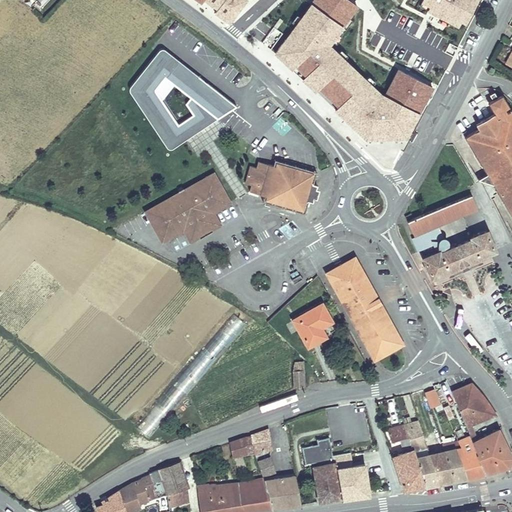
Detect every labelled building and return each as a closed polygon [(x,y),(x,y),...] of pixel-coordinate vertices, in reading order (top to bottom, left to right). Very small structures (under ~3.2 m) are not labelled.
[(201,0),(233,18),(242,0),(201,0)] [(381,91),(331,45),(336,32),(349,18),(356,0),(309,0),(299,12),(293,27),(271,51),(291,68),(288,67),(367,139),(403,138),(410,131),(418,111),(425,103),(434,83),(398,68),(394,68),(386,88),(386,92),(381,91)] [(465,23),(475,0),(419,0),(417,7),(457,25),(459,20),(465,23)] [(263,44),(274,49),(282,30),(270,26),(263,44)] [(163,48),(161,48),(160,48),(159,49),(131,84),(130,85),(129,87),(129,89),(130,90),(165,143),(167,147),(169,148),(171,148),(173,148),(199,130),(236,105),(198,75),(164,48),(163,48)] [(501,113),(503,116),(466,138),(511,216),(511,114),(511,112),(507,113),(505,110),(509,108),(503,96),(499,98),(495,92),(491,94),(495,101),(492,102),(498,114),(501,113)] [(258,186),(256,192),(274,197),(273,202),(309,210),(312,199),(320,200),(323,184),(316,182),(318,173),(281,163),(280,167),(263,163),(262,170),(255,168),(251,184),(258,186)] [(194,239),(204,234),(203,232),(206,231),(202,225),(210,221),(214,229),(224,223),(218,212),(236,203),(219,172),(150,208),(166,239),(188,228),(194,239)] [(471,194),(408,221),(414,235),(477,208),(471,194)] [(206,231),(203,232),(204,234),(205,237),(215,231),(214,229),(210,221),(202,225),(206,231)] [(423,256),(432,277),(495,250),(486,230),(471,237),(472,239),(440,252),(439,250),(423,256)] [(481,257),(447,272),(449,277),(483,262),(481,257)] [(395,343),(373,355),(375,358),(401,344),(353,259),(327,274),(328,275),(350,263),(395,343)] [(350,263),(328,275),(373,355),(395,343),(350,263)] [(303,275),(292,280),(295,285),(305,280),(303,275)] [(322,304),(293,319),(308,347),(322,339),(317,329),(331,321),(322,304)] [(293,371),(294,388),(303,387),(302,363),(294,363),(294,371),(293,371)] [(469,435),(485,472),(511,464),(511,455),(499,430),(478,440),(471,424),(495,414),(482,395),(471,383),(452,392),(469,435)] [(435,389),(429,391),(434,405),(441,403),(435,389)] [(434,405),(429,391),(425,392),(430,407),(434,405)] [(405,424),(425,486),(454,480),(444,451),(433,454),(428,438),(425,439),(419,421),(405,424)] [(392,452),(404,489),(425,486),(405,424),(387,429),(392,441),(401,439),(405,452),(398,454),(397,451),(392,452)] [(268,429),(252,435),(252,437),(254,452),(255,455),(261,455),(260,451),(272,448),(268,429)] [(347,432),(329,435),(330,438),(333,455),(350,452),(351,452),(347,432)] [(459,458),(466,477),(485,472),(469,435),(458,440),(461,447),(465,456),(459,458)] [(230,443),(232,456),(254,452),(252,437),(245,438),(230,443)] [(314,466),(319,501),(342,498),(333,455),(330,438),(318,439),(319,443),(303,446),(305,464),(313,463),(317,462),(317,465),(314,466)] [(444,451),(454,480),(466,477),(459,458),(465,456),(461,447),(444,451)] [(333,455),(342,498),(369,494),(365,463),(351,464),(350,452),(333,455)] [(270,457),(258,462),(263,475),(275,470),(270,457)] [(180,461),(159,468),(167,493),(186,487),(188,487),(180,461)] [(167,493),(159,470),(150,473),(157,496),(167,493)] [(198,492),(200,511),(243,511),(301,504),(295,475),(265,480),(264,478),(238,483),(218,485),(218,491),(208,490),(208,486),(198,486),(198,492)] [(97,507),(98,511),(125,511),(141,507),(139,502),(148,499),(142,479),(134,482),(101,501),(103,505),(97,507)] [(186,487),(167,493),(168,496),(169,506),(189,501),(186,487)]
